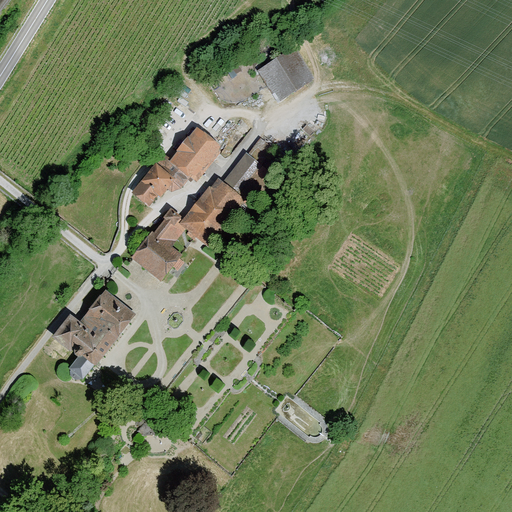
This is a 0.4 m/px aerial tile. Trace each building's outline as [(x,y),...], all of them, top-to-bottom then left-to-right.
[(286,56),(259,73),(268,87),(277,82),(286,97),(305,85),(286,56)] [(219,150),(198,133),(190,143),(181,154),(182,154),(174,164),(166,157),(157,168),(156,167),(135,194),(149,205),(157,194),(160,197),(172,182),(180,188),(189,176),(194,180),(219,150)] [(210,193),(185,224),(192,230),(188,234),(194,239),(198,235),(208,243),(233,212),(233,211),(241,202),(244,204),(269,174),(260,167),(267,158),(255,149),(248,157),(223,188),(219,184),(211,194),(210,193)] [(165,237),(180,218),(171,211),(164,219),(166,220),(152,237),(151,235),(134,257),(144,266),(144,267),(150,272),(151,271),(162,280),(179,258),(161,244),(166,238),(165,237)] [(133,317),(104,294),(102,293),(101,294),(103,295),(91,310),(89,309),(88,310),(90,311),(88,315),(86,313),(85,314),(87,316),(88,317),(79,327),(70,320),(56,338),(70,349),(71,348),(76,351),(75,353),(75,356),(78,358),(80,358),(70,369),(72,371),(71,372),(71,376),(75,380),(79,379),(81,378),(82,379),(94,365),(95,365),(133,317)] [(176,429),(155,411),(138,432),(142,437),(144,436),(147,436),(151,435),(154,435),(157,435),(160,435),(163,436),(166,437),(169,438),(176,429)]
